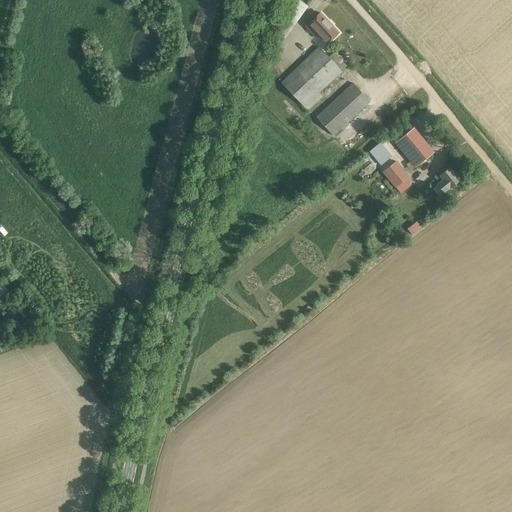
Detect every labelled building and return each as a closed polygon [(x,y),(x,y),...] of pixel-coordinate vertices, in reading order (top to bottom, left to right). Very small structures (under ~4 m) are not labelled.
[(338,33),(319,13),(306,25),(317,37),(319,34),(327,43),(338,33)] [(328,57),(318,47),(281,83),(288,90),(307,111),(322,97),(318,92),(339,73),(346,66),(333,52),(328,57)] [(370,101),(353,83),(316,117),(333,135),(370,101)] [(433,152),(413,127),(395,143),(409,161),(406,164),(410,169),(414,166),(415,167),(433,152)] [(368,152),(381,165),(392,156),(380,142),(368,152)] [(396,162),(383,172),(396,187),(398,189),(401,194),(412,185),(407,178),(408,177),(396,162)] [(437,184),(444,193),(460,179),(450,166),(446,169),(444,168),(437,174),(434,176),(439,183),(437,184)] [(2,284),(0,285),(0,300),(9,294),(2,284)]
